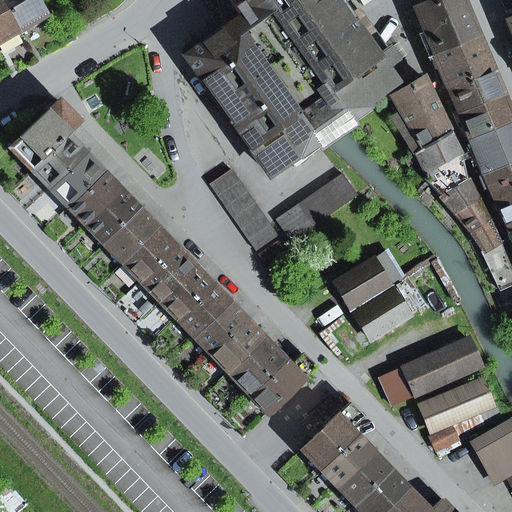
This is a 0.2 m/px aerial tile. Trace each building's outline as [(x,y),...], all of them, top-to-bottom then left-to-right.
[(0,0),(0,40),(21,29),(3,0),(0,0)] [(45,14),(36,0),(3,0),(21,29),(45,14)] [(247,0),(253,7),(247,11),(240,16),(184,56),(267,172),(314,139),(319,147),(325,143),(336,136),(352,124),(347,117),(395,82),(384,67),(394,59),(387,49),(376,57),(336,0),(247,0)] [(427,48),(431,47),(434,53),(476,36),(461,0),(433,0),(415,8),(427,37),(423,39),(427,48)] [(434,70),(440,68),(448,87),(490,69),(476,36),(434,53),(436,60),(431,62),(434,70)] [(453,100),(448,103),(453,115),(458,112),(501,95),(490,69),(448,87),(453,100)] [(390,96),(422,149),(449,133),(422,77),(390,96)] [(458,126),(463,124),(469,138),(511,120),(501,95),(458,112),(453,115),(458,126)] [(39,120),(9,149),(30,170),(67,135),(80,123),(59,102),(52,109),(39,120)] [(478,171),(482,169),(484,174),(511,162),(511,121),(511,120),(469,138),(474,149),(469,151),(478,171)] [(425,177),(426,178),(461,158),(449,133),(422,149),(414,154),(425,177)] [(67,135),(30,170),(49,189),(85,154),(67,135)] [(85,154),(49,189),(67,208),(103,173),(85,154)] [(440,197),(466,180),(461,158),(426,178),(425,177),(423,178),(440,197)] [(490,187),(494,198),(511,190),(511,162),(484,174),(479,177),(485,190),(490,187)] [(217,196),(239,181),(231,170),(210,185),(217,196)] [(103,173),(67,208),(85,227),(121,191),(103,173)] [(345,203),(356,195),(342,174),(331,182),(345,203)] [(440,197),(454,214),(477,200),(466,180),(440,197)] [(239,181),(217,196),(225,207),(247,192),(239,181)] [(320,189),(335,211),(345,203),(331,182),(320,189)] [(309,197),(324,219),(335,211),(320,189),(309,197)] [(496,216),(501,214),(505,223),(511,220),(511,190),(494,198),(499,209),(494,212),(496,216)] [(121,191),(85,227),(103,245),(139,210),(121,191)] [(247,192),(225,207),(233,218),(254,203),(247,192)] [(298,205),(313,227),(324,219),(309,197),(298,205)] [(454,214),(470,230),(487,220),(477,200),(454,214)] [(240,229),(262,214),(254,203),(233,218),(240,229)] [(287,212),(302,235),(313,227),(298,205),(287,212)] [(139,210),(103,245),(121,264),(158,229),(139,210)] [(276,220),(292,243),(302,235),(287,212),(276,220)] [(262,214),(240,229),(248,240),(270,225),(262,214)] [(470,230),(483,251),(498,243),(487,219),(487,220),(470,230)] [(511,220),(505,223),(500,225),(511,253),(511,252),(511,220)] [(270,225),(248,240),(255,251),(277,236),(270,225)] [(158,229),(121,264),(139,283),(175,247),(158,229)] [(288,245),(284,238),(259,255),(268,268),(292,250),(288,245)] [(499,290),(511,284),(511,278),(498,243),(483,251),(481,252),(499,290)] [(175,247),(139,283),(157,302),(194,266),(175,247)] [(389,285),(400,279),(380,252),(372,258),(389,285)] [(389,285),(372,258),(335,285),(350,309),(389,285)] [(194,266),(157,302),(175,320),(211,285),(194,266)] [(211,285),(175,320),(192,338),(229,303),(211,285)] [(354,314),(370,340),(408,316),(392,290),(354,314)] [(229,303),(192,338),(210,356),(246,321),(229,303)] [(246,321),(210,356),(227,374),(263,338),(246,321)] [(263,338),(227,374),(247,395),(284,360),(263,338)] [(393,407),(480,366),(468,339),(380,379),(393,407)] [(284,360),(247,395),(266,415),(295,386),(315,367),(302,354),(289,366),(284,360)] [(449,423),(459,423),(494,407),(482,379),(421,406),(433,433),(449,423)] [(349,403),(300,450),(319,470),(356,435),(350,429),(362,417),(349,403)] [(451,427),(456,436),(500,418),(494,407),(459,423),(451,427)] [(472,442),(495,483),(511,472),(511,428),(508,421),(472,442)] [(437,452),(458,441),(456,436),(451,427),(429,438),(437,452)] [(356,435),(319,470),(336,488),(373,453),(356,435)] [(373,453),(336,488),(353,506),(390,471),(373,453)] [(390,471),(353,506),(359,511),(384,511),(407,490),(390,471)] [(407,490),(384,511),(421,511),(425,508),(407,490)] [(428,511),(425,508),(421,511),(451,511),(442,500),(429,511),(428,511)]
